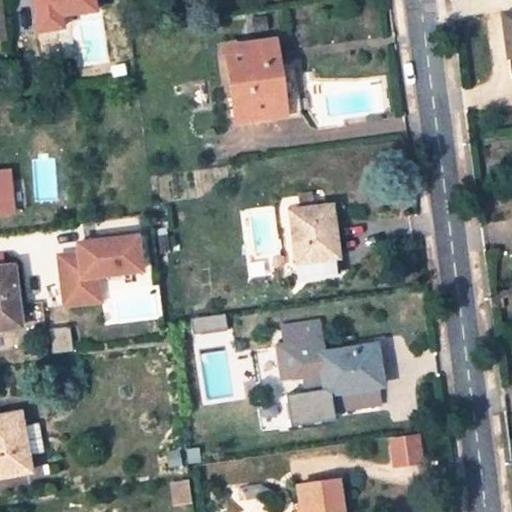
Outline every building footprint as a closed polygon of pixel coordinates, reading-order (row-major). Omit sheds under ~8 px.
[(511,12),(503,13),(511,77),(511,76),(511,12)] [(275,44),(259,47),(262,63),(277,61),(275,44)] [(277,61),(262,63),(259,47),(226,51),(234,119),(284,112),(299,109),(293,63),(278,65),(277,61)] [(0,171),(0,213),(11,213),(8,171),(0,171)] [(331,206),(290,211),(299,280),(340,275),(337,258),(335,259),(333,240),(335,240),(331,206)] [(80,252),(58,253),(63,309),(106,306),(104,279),(149,275),(145,235),(79,240),(80,252)] [(0,328),(19,327),(13,267),(0,268),(0,328)] [(325,394),(328,394),(330,394),(333,414),(378,408),(375,387),(374,371),(378,370),(375,347),(323,354),(318,325),(282,330),(284,346),(277,347),(281,379),(289,377),(302,376),(303,387),(305,395),(325,392),(325,394)] [(290,388),(303,387),(302,376),(289,377),(281,379),(283,389),(290,388)] [(19,413),(0,417),(0,475),(29,471),(19,413)] [(414,434),(385,438),(389,465),(418,460),(414,434)] [(201,465),(199,448),(187,451),(189,467),(201,465)] [(180,458),(171,459),(173,473),(182,471),(180,458)] [(341,511),(337,481),(298,487),(300,511),(341,511)]
